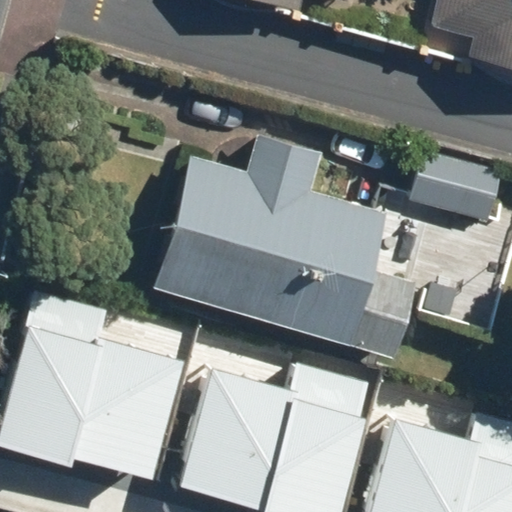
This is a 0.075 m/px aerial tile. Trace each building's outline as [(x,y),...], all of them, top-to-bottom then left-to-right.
[(511,0),(424,0),(420,19),(461,30),(456,48),(511,63),(511,0)] [(140,281),(381,352),(403,277),(360,264),(377,205),(300,182),(311,146),(249,128),(237,165),(180,148),(140,281)] [(396,195),(480,217),(494,167),(409,145),(396,195)] [(28,272),(0,373),(0,432),(62,449),(64,440),(151,463),(183,344),(99,321),(106,293),(28,272)] [(206,354),(173,468),(252,491),(252,501),(290,511),(324,511),(367,366),(295,345),(286,377),(206,354)] [(390,403),(357,511),(511,511),(511,408),(480,399),(472,427),(390,403)]
